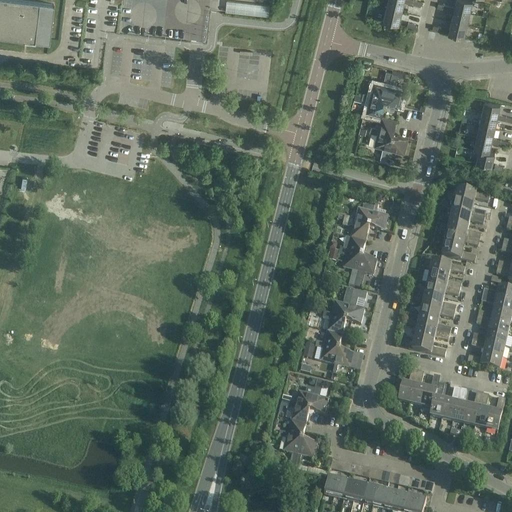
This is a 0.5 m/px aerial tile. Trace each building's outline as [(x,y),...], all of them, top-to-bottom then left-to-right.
[(0,0),(0,36),(48,42),(53,4),(18,0),(0,0)] [(404,0),(403,0),(387,0),(386,8),(402,12),(404,2),(412,4),(412,0),(404,0)] [(455,0),(454,6),(454,9),(469,12),(472,0),(455,0)] [(467,24),(469,12),(454,9),(454,6),(446,5),(445,9),(453,11),(451,21),(467,24)] [(399,24),(402,12),(386,8),(383,21),(399,24)] [(464,37),(467,24),(451,21),(448,33),(464,37)] [(388,87),(390,79),(391,73),(385,71),(384,77),(382,85),(373,83),(371,95),(363,93),(362,96),(383,101),(385,100),(388,87)] [(404,100),(405,93),(403,92),(403,90),(394,88),(397,74),(391,73),(390,79),(388,87),(385,100),(386,102),(399,105),(401,99),(404,100)] [(385,103),(383,101),(362,96),(361,99),(369,101),(368,104),(366,113),(381,116),(384,105),(385,103)] [(505,120),(506,116),(498,114),(500,104),(485,100),(482,112),(497,116),(497,118),(505,120)] [(497,118),(497,116),(482,112),(479,124),(495,128),(497,118)] [(396,120),(381,116),(378,128),(371,126),(370,129),(391,134),(393,133),(396,120)] [(499,143),(500,139),(492,137),(495,128),(479,124),(476,136),(492,140),(491,142),(499,143)] [(383,148),(380,160),(386,162),(389,149),(392,136),(391,134),(370,129),(369,132),(377,134),(374,146),(383,148)] [(386,162),(393,164),(394,159),(390,158),(392,150),(403,153),(407,138),(394,135),(392,136),(389,149),(386,162)] [(491,142),(492,140),(476,136),(473,148),(479,150),(479,149),(489,152),(489,151),(491,142)] [(495,153),(489,151),(489,152),(479,149),(479,150),(476,162),(492,165),(495,153)] [(455,200),(473,205),(475,200),(488,203),(490,197),(458,189),(455,200)] [(472,210),(473,205),(455,200),(452,212),(485,219),(486,213),(472,210)] [(373,213),(374,207),(365,205),(363,206),(362,211),(358,210),(355,221),(352,221),(350,218),(344,217),(343,222),(368,228),(370,227),(373,213)] [(373,213),(370,227),(371,229),(384,232),(387,217),(376,214),(378,206),(375,205),(374,207),(373,213)] [(483,225),(485,219),(452,212),(450,223),(468,227),(470,222),(483,225)] [(369,230),(368,228),(343,222),(342,226),(348,228),(350,227),(353,227),(350,239),(366,243),(369,230)] [(467,232),(468,227),(450,223),(447,234),(479,242),(481,235),(467,232)] [(478,248),(479,242),(447,234),(445,245),(463,249),(464,245),(478,248)] [(366,243),(350,239),(346,238),(343,250),(340,249),(340,248),(337,247),(336,251),(339,252),(360,257),(362,256),(366,243)] [(462,254),(463,249),(445,245),(442,256),(467,262),(474,264),(476,258),(462,254)] [(511,248),(503,247),(501,253),(511,255),(511,248)] [(354,288),(355,281),(358,272),(361,259),(360,257),(339,252),(338,255),(346,257),(343,269),(352,271),(348,286),(354,288)] [(358,272),(355,281),(359,281),(361,273),(373,276),(376,261),(364,258),(361,259),(358,272)] [(430,272),(449,277),(450,272),(463,275),(465,269),(433,261),(430,272)] [(511,272),(511,265),(499,263),(497,269),(511,272)] [(511,284),(511,272),(497,269),(496,275),(509,278),(508,283),(511,284)] [(447,282),(449,277),(430,272),(427,284),(460,291),(461,285),(447,282)] [(458,297),(460,291),(427,284),(425,295),(443,299),(444,294),(458,297)] [(482,297),(511,303),(511,291),(499,288),(497,294),(484,290),(482,297)] [(349,307),(353,291),(347,290),(343,305),(335,303),(332,315),(324,313),(323,316),(344,321),(346,320),(349,307)] [(349,307),(346,320),(348,322),(360,325),(364,310),(355,308),(358,300),(365,301),(367,295),(353,291),(349,307)] [(442,304),(443,299),(425,295),(422,306),(455,313),(456,307),(442,304)] [(511,314),(511,303),(482,297),(481,303),(495,306),(494,311),(511,314)] [(453,320),(455,313),(422,306),(419,317),(438,321),(439,317),(453,320)] [(510,326),(511,317),(511,314),(494,311),(492,316),(479,313),(477,319),(510,326)] [(346,323),(344,321),(323,316),(322,319),(330,321),(327,332),(328,332),(342,336),(346,323)] [(437,326),(438,321),(419,317),(417,328),(449,336),(451,330),(437,326)] [(507,337),(510,326),(477,319),(476,325),(490,328),(489,333),(507,337)] [(448,342),(449,336),(417,328),(414,339),(433,344),(434,339),(448,342)] [(339,349),(342,336),(328,332),(327,332),(324,344),(317,342),(316,345),(337,350),(339,349)] [(505,348),(507,337),(489,333),(487,338),(474,335),(472,341),(505,348)] [(432,349),(433,344),(414,339),(411,350),(444,358),(446,352),(432,349)] [(502,360),(505,348),(472,341),(471,347),(485,350),(483,355),(502,360)] [(314,346),(306,345),(303,358),(311,359),(314,346)] [(334,366),(335,366),(338,352),(337,350),(316,345),(315,348),(317,348),(314,360),(334,365),(334,366)] [(335,366),(334,366),(332,373),(336,374),(337,366),(349,369),(353,354),(340,351),(338,352),(335,366)] [(499,371),(502,360),(483,355),(482,360),(469,357),(467,363),(499,371)] [(302,367),(300,373),(309,375),(311,369),(302,367)] [(410,405),(417,372),(411,371),(408,385),(403,384),(399,402),(410,405)] [(421,407),(425,389),(420,388),(424,374),(417,372),(410,405),(421,407)] [(440,378),(434,376),(430,390),(425,389),(421,407),(432,410),(438,385),(440,378)] [(444,386),(438,385),(432,410),(431,417),(442,419),(446,401),(441,400),(444,386)] [(453,422),(460,390),(454,388),(451,402),(446,401),(442,419),(453,422)] [(324,415),(328,400),(320,398),(322,390),(315,389),(313,396),(314,396),(310,410),(311,412),(324,415)] [(464,425),(468,406),(463,405),(467,391),(460,390),(453,422),(464,425)] [(314,396),(313,396),(299,393),(296,404),(288,402),(287,405),(308,411),(310,410),(314,396)] [(475,427),(482,395),(476,394),(473,407),(468,406),(464,425),(475,427)] [(486,430),(490,411),(486,410),(489,396),(482,395),(475,427),(486,430)] [(490,411),(486,430),(498,432),(505,400),(499,399),(495,412),(490,411)] [(309,413),(308,411),(287,405),(286,408),(294,410),(291,422),(306,426),(309,413)] [(345,412),(334,410),(332,417),(343,420),(345,412)] [(303,438),(306,426),(291,422),(288,434),(280,432),(279,435),(300,440),(303,438)] [(292,454),(289,466),(295,467),(296,463),(298,455),(302,442),(300,440),(279,435),(278,438),(286,440),(283,452),(292,454)] [(298,455),(296,463),(299,464),(301,456),(313,459),(317,444),(304,441),(302,442),(298,455)] [(377,481),(379,472),(371,470),(369,480),(377,481)] [(389,484),(391,475),(383,473),(381,482),(389,484)] [(334,498),(338,480),(328,477),(324,496),(334,498)] [(344,500),(348,482),(338,480),(334,498),(344,500)] [(353,502),(358,484),(348,482),(344,500),(353,502)] [(432,494),(434,485),(426,483),(424,492),(432,494)] [(363,504),(367,486),(358,484),(353,502),(363,504)] [(373,507),(377,489),(367,486),(363,504),(373,507)] [(383,509),(387,491),(377,489),(373,507),(383,509)] [(392,511),(397,493),(387,491),(383,509),(392,511)] [(395,511),(402,511),(407,495),(397,493),(392,511),(395,511)] [(412,511),(416,498),(407,495),(402,511),(412,511)] [(416,498),(412,511),(423,511),(426,500),(416,498)]
